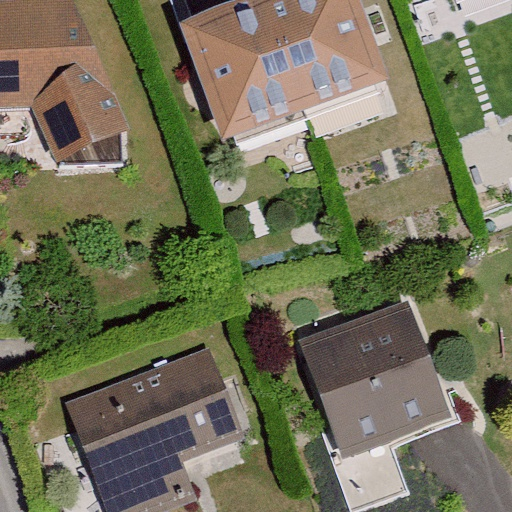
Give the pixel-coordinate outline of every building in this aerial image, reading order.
[(363,0),(293,0),(185,40),(227,154),(397,92),(363,0)] [(450,0),(454,10),(482,0),(450,0)] [(71,9),(0,11),(0,113),(33,114),(64,163),(140,132),(71,9)] [(301,342),(349,470),(458,429),(410,301),(301,342)] [(61,395),(105,511),(153,511),(187,499),(177,472),(258,441),(217,335),(61,395)]
